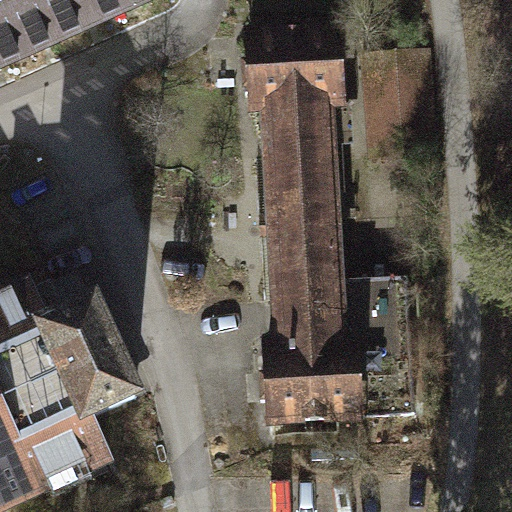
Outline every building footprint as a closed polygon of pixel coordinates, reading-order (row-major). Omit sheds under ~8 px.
[(0,0),(0,68),(119,17),(158,0),(0,0)] [(350,193),(346,37),(258,40),(261,114),(272,114),(274,159),(262,160),(264,226),(267,307),(278,307),(280,354),(266,354),(269,428),(415,424),(411,286),(342,288),(340,227),(361,226),(360,192),(350,193)] [(425,53),(382,55),(388,158),(431,155),(425,53)] [(50,278),(0,299),(0,460),(19,505),(67,484),(70,491),(109,475),(106,468),(129,458),(111,417),(162,395),(149,364),(117,292),(66,314),(50,278)] [(0,511),(2,511),(19,505),(0,460),(0,511)]
